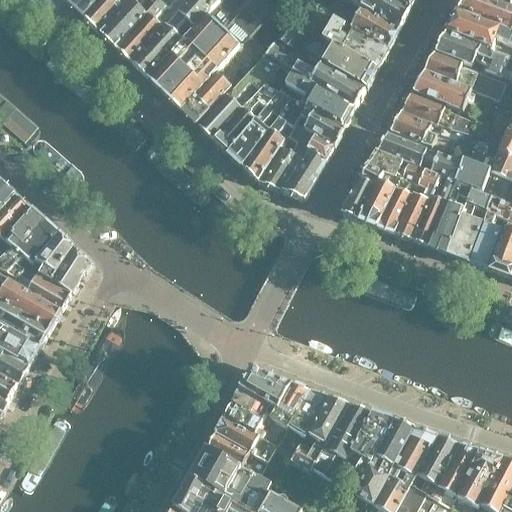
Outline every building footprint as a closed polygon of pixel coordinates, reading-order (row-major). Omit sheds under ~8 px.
[(0,0),(0,28),(33,59),(48,43),(1,0),(0,0)] [(103,0),(69,0),(65,5),(83,22),(84,22),(103,0)] [(103,0),(84,22),(98,36),(131,0),(103,0)] [(117,53),(147,20),(139,12),(148,3),(156,10),(165,0),(136,0),(101,39),(117,53)] [(133,68),(194,0),(165,0),(156,10),(147,20),(117,53),(133,68)] [(266,53),(252,39),(262,29),(251,18),(263,5),(256,0),(227,0),(222,6),(215,0),(194,0),(133,68),(197,129),(242,79),(236,74),(243,67),(249,72),(266,53)] [(410,13),(389,0),(367,0),(366,2),(363,0),(341,0),(363,12),(400,33),(410,13)] [(417,0),(389,0),(410,13),(417,0)] [(511,12),(480,0),(467,0),(459,15),(511,35),(511,12)] [(511,0),(480,0),(511,12),(511,0)] [(321,16),(325,9),(314,3),(309,9),(321,16)] [(311,36),(327,19),(321,16),(309,9),(294,27),(311,36)] [(388,54),(400,33),(363,12),(351,33),(388,54)] [(511,35),(459,15),(447,36),(492,53),(496,43),(511,48),(511,35)] [(388,54),(351,33),(333,23),(321,42),(378,74),(389,54),(388,54)] [(321,42),(311,36),(294,27),(282,40),(279,44),(367,93),(378,74),(321,42)] [(486,68),(492,53),(447,36),(436,55),(435,56),(491,77),(493,71),(486,68)] [(366,96),(319,70),(315,78),(299,69),(303,61),(277,47),(263,62),(279,71),(293,79),(355,114),(366,96)] [(55,57),(53,58),(52,60),(52,64),(53,66),(55,69),(59,73),(95,107),(105,95),(69,62),(65,59),(61,57),(59,57),(55,57)] [(468,93),(475,76),(433,59),(424,76),(468,93)] [(215,145),(242,114),(234,107),(251,88),(260,94),(264,89),(279,71),(263,62),(200,131),(215,145)] [(443,112),(444,108),(460,114),(468,93),(424,76),(412,96),(402,115),(401,115),(431,128),(432,127),(437,129),(472,140),(478,126),(453,116),(443,112)] [(355,114),(293,79),(286,90),(311,104),(306,113),(308,114),(344,134),(355,114)] [(256,125),(250,119),(260,107),(266,112),(278,97),(264,89),(260,94),(242,114),(215,145),(229,159),(256,125)] [(134,153),(149,138),(106,97),(92,113),(134,153)] [(269,137),(262,132),(273,117),(280,122),(293,105),(278,97),(266,112),(256,125),(229,159),(243,172),(269,137)] [(0,123),(19,140),(30,127),(0,101),(0,123)] [(269,137),(243,172),(259,187),(282,152),(289,142),(296,131),(308,114),(306,113),(293,105),(280,122),(269,137)] [(344,134),(308,114),(296,131),(313,140),(334,152),(344,134)] [(427,136),(431,128),(401,115),(401,116),(390,134),(419,147),(432,150),(436,139),(427,136)] [(282,196),(305,155),(313,140),(296,131),(289,142),(300,148),(293,158),(282,152),(259,187),(282,196)] [(511,134),(507,132),(498,153),(511,158),(511,134)] [(437,157),(430,155),(388,138),(378,156),(411,169),(426,174),(430,176),(437,157)] [(325,167),(334,152),(313,140),(305,155),(325,167)] [(33,147),(34,153),(74,189),(78,189),(84,182),(84,175),(44,142),(38,141),(33,147)] [(144,155),(191,199),(196,203),(200,205),(203,206),(207,206),(210,205),(211,203),(210,198),(209,196),(206,192),(202,187),(155,143),(144,155)] [(474,160),(478,151),(468,147),(464,156),(474,160)] [(490,175),(507,182),(511,183),(511,158),(498,153),(493,167),(490,175)] [(304,204),(325,167),(305,155),(282,196),(304,204)] [(403,184),(411,169),(378,156),(369,171),(386,177),(403,184)] [(440,204),(432,201),(431,201),(412,244),(430,251),(456,186),(454,186),(462,166),(438,157),(437,157),(430,176),(441,180),(447,183),(440,204)] [(465,212),(453,207),(457,196),(470,201),(473,193),(482,196),(490,175),(493,167),(485,164),(482,172),(462,164),(462,166),(454,186),(456,186),(430,251),(448,258),(465,212)] [(395,238),(413,202),(404,198),(410,187),(418,190),(426,174),(411,169),(403,184),(378,232),(395,238)] [(378,194),(386,177),(369,171),(361,185),(378,194)] [(412,244),(431,201),(432,201),(441,180),(430,176),(426,174),(418,190),(413,202),(395,238),(412,244)] [(511,282),(511,278),(511,199),(502,195),(507,182),(490,175),(482,196),(494,201),(511,207),(511,216),(508,226),(504,238),(490,274),(511,282)] [(378,232),(403,184),(386,177),(378,194),(361,226),(378,232)] [(0,216),(16,199),(0,185),(0,216)] [(359,230),(361,226),(378,194),(361,185),(351,203),(347,200),(335,221),(359,230)] [(89,195),(89,198),(90,200),(90,203),(92,205),(93,207),(95,209),(134,247),(137,249),(140,249),(141,249),(145,247),(147,246),(149,243),(150,239),(150,238),(150,235),(148,233),(109,195),(106,193),(104,192),(102,191),(99,190),(97,190),(94,190),(92,190),(89,190),(89,193),(89,195)] [(469,266),(484,228),(471,223),(474,213),(487,218),(494,201),(482,196),(473,193),(470,201),(465,212),(448,258),(469,266)] [(0,238),(6,243),(32,214),(16,199),(0,216),(0,238)] [(504,238),(492,233),(496,221),(508,226),(511,216),(511,207),(494,201),(487,218),(484,228),(469,266),(490,274),(504,238)] [(0,274),(2,276),(47,227),(32,214),(6,243),(15,251),(6,261),(0,257),(0,274)] [(37,264),(61,239),(47,227),(2,276),(19,285),(26,277),(17,270),(25,260),(34,268),(37,264)] [(51,285),(75,252),(61,239),(37,264),(45,268),(39,278),(51,285)] [(73,297),(87,273),(91,266),(75,252),(51,285),(73,297)] [(326,272),(328,276),(330,278),(335,281),(341,284),(407,308),(413,291),(348,267),(341,265),(335,264),(333,264),(328,266),(326,269),(326,272)] [(51,285),(39,278),(30,273),(26,277),(19,285),(16,288),(63,314),(73,297),(51,285)] [(63,314),(16,288),(19,285),(2,276),(0,274),(0,286),(1,286),(7,290),(0,302),(0,303),(52,333),(63,314)] [(0,303),(0,328),(41,351),(52,333),(0,303)] [(481,335),(485,324),(429,303),(425,314),(481,335)] [(110,321),(66,399),(67,401),(67,403),(68,404),(69,406),(70,407),(72,408),(73,409),(75,409),(77,409),(79,409),(80,409),(82,408),(84,407),(128,325),(129,324),(128,322),(128,320),(127,319),(126,318),(125,316),(124,315),(122,315),(121,314),(119,314),(118,314),(116,315),(114,316),(113,317),(112,318),(111,319),(110,321)] [(511,346),(511,330),(497,325),(491,339),(511,346)] [(0,358),(28,374),(41,351),(0,328),(0,358)] [(28,374),(0,358),(0,380),(18,391),(28,374)] [(276,414),(291,388),(255,374),(253,374),(252,374),(251,375),(250,376),(240,394),(276,414)] [(0,422),(18,391),(0,380),(0,422)] [(268,438),(275,425),(289,433),(310,396),(291,388),(276,414),(273,420),(264,436),(257,433),(262,425),(233,408),(224,422),(275,452),(278,454),(282,445),(268,438)] [(138,440),(137,444),(137,446),(138,449),(138,451),(139,452),(140,452),(141,453),(143,453),(145,453),(147,452),(148,451),(152,448),(155,444),(182,398),(168,389),(141,435),(138,440)] [(276,414),(240,394),(233,408),(262,425),(266,416),(273,420),(276,414)] [(306,443),(328,403),(310,396),(289,433),(282,445),(278,454),(294,463),(301,452),(294,448),(299,439),(306,443)] [(314,475),(349,411),(328,403),(306,443),(301,452),(294,463),(295,464),(291,470),(296,473),(297,470),(312,478),(309,483),(319,489),(324,481),(314,475)] [(346,467),(372,419),(349,411),(314,475),(324,481),(319,489),(317,493),(331,501),(337,488),(335,487),(346,467)] [(39,487),(41,486),(75,426),(75,425),(75,424),(75,423),(75,422),(74,421),(73,420),(67,417),(66,417),(65,417),(64,417),(63,418),(62,419),(61,420),(61,421),(27,478),(27,480),(27,481),(27,482),(28,484),(29,485),(30,486),(31,487),(32,488),(34,488),(35,488),(37,488),(38,488),(39,487)] [(363,482),(394,427),(372,419),(346,467),(356,473),(354,477),(363,482)] [(275,452),(224,422),(216,438),(266,466),(275,452)] [(371,511),(374,508),(414,434),(394,427),(363,482),(354,497),(370,506),(366,511),(371,511)] [(416,480),(437,443),(414,434),(374,508),(380,511),(397,511),(411,489),(416,480)] [(266,466),(216,438),(208,452),(258,481),(266,466)] [(437,491),(440,485),(459,451),(437,443),(416,480),(428,486),(437,491)] [(460,496),(480,459),(459,451),(440,485),(460,496)] [(293,511),(266,496),(270,488),(258,481),(208,452),(191,481),(243,511),(293,511)] [(511,511),(511,469),(501,466),(480,459),(460,496),(451,511),(511,511)] [(243,511),(191,481),(174,511),(173,511),(243,511)] [(443,495),(437,491),(428,486),(422,496),(438,504),(443,495)] [(450,511),(438,504),(422,496),(411,489),(397,511),(450,511)] [(104,500),(97,511),(114,511),(118,506),(117,505),(117,503),(116,502),(115,501),(114,500),(113,499),(111,498),(110,498),(108,498),(107,499),(105,499),(104,500)]
